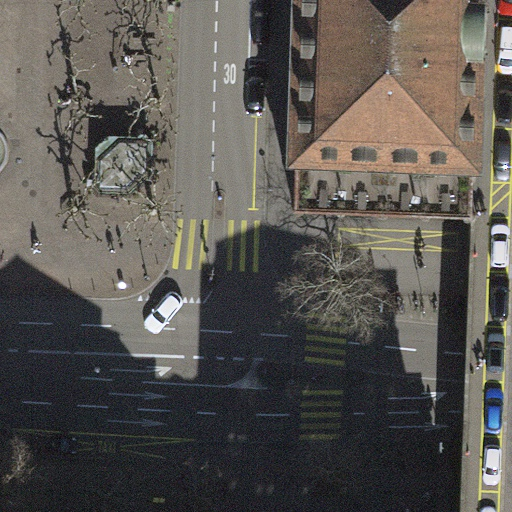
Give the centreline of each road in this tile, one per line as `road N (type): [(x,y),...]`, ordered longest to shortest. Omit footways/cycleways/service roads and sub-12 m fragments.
road 1 (residential): [(219,0),(210,371)]
road 2 (tertiary): [(210,371),(511,384)]
road 3 (tertiary): [(0,359),(210,371)]
